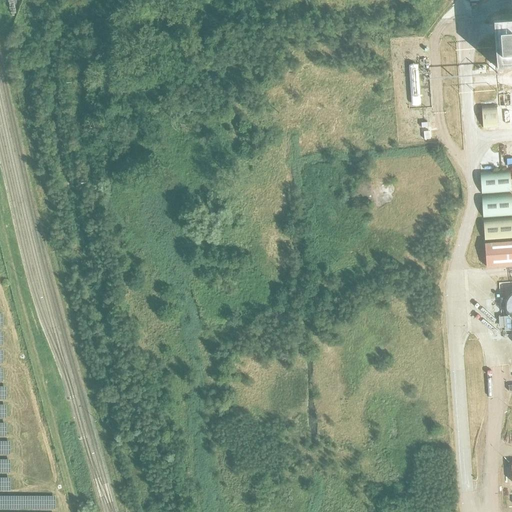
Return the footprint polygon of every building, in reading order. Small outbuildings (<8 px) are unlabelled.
[(497,69),(511,67),(511,21),(494,22),(497,69)] [(421,65),(413,65),(414,104),(421,104),(421,65)] [(498,128),(497,105),(482,106),(484,128),(498,128)] [(480,171),(482,193),(511,191),(510,170),(480,171)] [(483,217),(511,215),(511,196),(511,193),(482,195),(483,217)] [(511,239),(511,217),(483,219),(485,241),(511,239)] [(511,240),(485,243),(487,266),(511,264),(511,240)] [(511,291),(510,292),(507,295),(506,297),(504,299),(503,302),(503,306),(503,309),(504,312),(506,315),(508,318),(510,320),(511,320),(511,291)] [(0,486),(13,487),(13,472),(13,455),(14,455),(13,437),(9,437),(9,418),(5,419),(4,347),(0,347),(0,486)]
